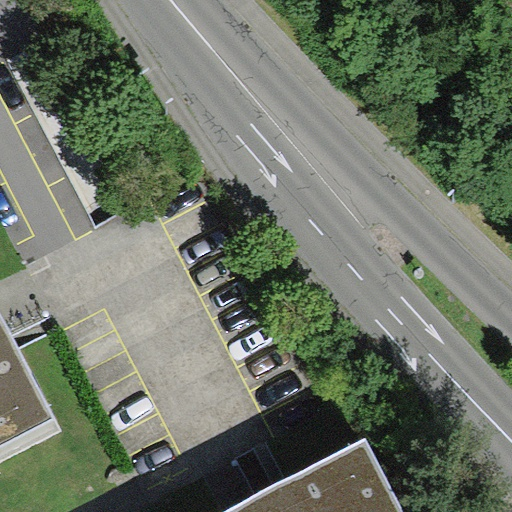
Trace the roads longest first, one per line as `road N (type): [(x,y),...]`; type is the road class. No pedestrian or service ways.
road 1 (secondary): [(511,324),(274,90),(225,66)]
road 2 (secondary): [(225,66),(234,118),(392,312)]
road 3 (unclassified): [(392,312),(419,363),(511,471)]
road 4 (secondary): [(392,312),(511,419)]
